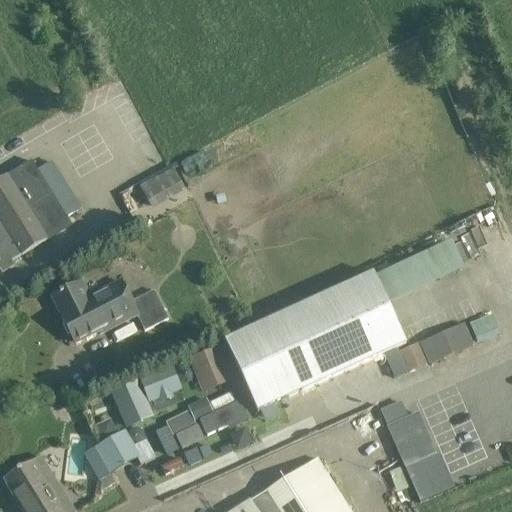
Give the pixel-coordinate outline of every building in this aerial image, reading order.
[(63,212),(32,164),(8,178),(0,182),(0,272),(48,242),(46,239),(70,224),(63,212)] [(187,190),(174,169),(140,187),(152,209),(187,190)] [(225,344),(257,416),(406,346),(374,276),(225,344)] [(169,320),(156,291),(131,302),(122,284),(90,300),(83,285),(53,301),(61,318),(75,346),(108,329),(109,332),(139,316),(146,331),(169,320)] [(474,344),(496,336),(488,315),(467,323),(474,344)] [(464,326),(420,346),(430,368),(474,348),(464,326)] [(418,346),(400,354),(410,375),(427,367),(418,346)] [(189,362),(203,396),(232,383),(219,350),(189,362)] [(395,381),(409,375),(399,352),(385,358),(395,381)] [(159,403),(161,407),(174,401),(172,397),(182,393),(172,372),(141,385),(150,407),(159,403)] [(124,428),(151,415),(138,386),(111,398),(124,428)] [(48,401),(52,408),(59,410),(65,406),(67,400),(64,393),(57,391),(51,394),(48,401)] [(212,417),(204,401),(186,410),(187,413),(194,426),(198,423),(212,417)] [(212,417),(198,423),(206,439),(226,430),(227,433),(247,424),(238,404),(212,417)] [(401,406),(381,415),(389,433),(410,424),(401,406)] [(423,420),(390,435),(406,470),(439,455),(423,420)] [(116,439),(111,429),(106,425),(94,431),(101,445),(116,439)] [(198,428),(187,433),(192,445),(203,440),(198,428)] [(123,435),(92,453),(108,480),(138,462),(132,451),(123,435)] [(176,448),(171,438),(160,444),(165,454),(176,448)] [(146,443),(132,451),(138,462),(142,469),(156,461),(146,443)] [(228,446),(221,449),(224,456),(232,453),(228,446)] [(439,456),(406,470),(422,506),(455,491),(439,456)] [(61,511),(59,507),(68,501),(42,460),(4,483),(22,511),(61,511)] [(349,511),(347,507),(335,490),(318,463),(250,503),(236,511),(349,511)]
